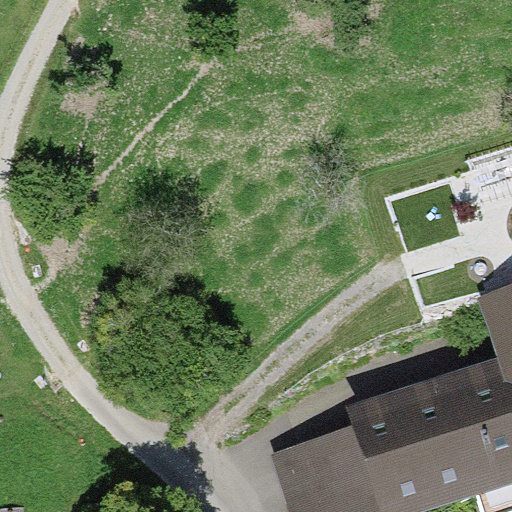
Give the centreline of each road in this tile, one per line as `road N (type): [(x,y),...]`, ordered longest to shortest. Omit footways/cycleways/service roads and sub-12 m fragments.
road 1 (track): [(213,511),(51,349),(14,270),(3,191),(16,116),(72,0)]
road 2 (track): [(198,497),(274,413),(401,363),(511,335)]
